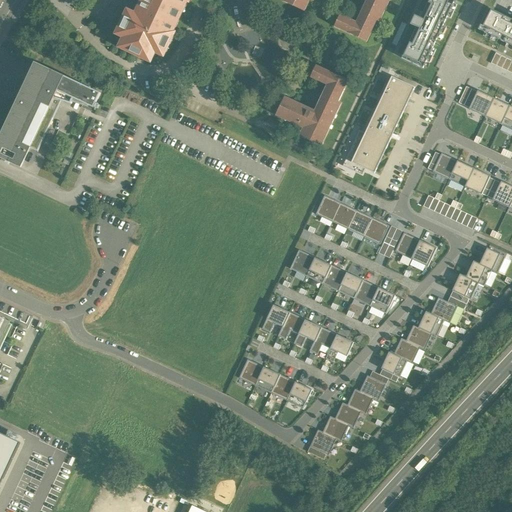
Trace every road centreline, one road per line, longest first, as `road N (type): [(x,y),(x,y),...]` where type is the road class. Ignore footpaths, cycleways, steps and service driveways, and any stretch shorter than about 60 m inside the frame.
road 1 (primary): [(373,511),(511,361)]
road 2 (residential): [(76,324),(82,335),(225,400)]
road 3 (residential): [(422,290),(457,240),(399,211)]
road 4 (residential): [(309,236),(422,290)]
